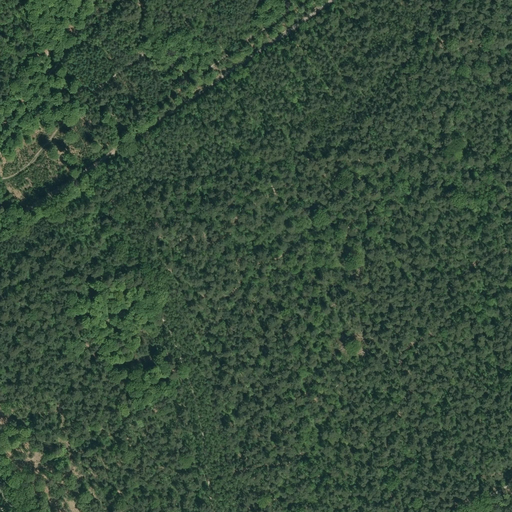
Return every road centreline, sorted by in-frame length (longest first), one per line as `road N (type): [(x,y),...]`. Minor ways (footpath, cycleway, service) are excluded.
road 1 (track): [(0,227),(330,0)]
road 2 (track): [(206,470),(174,344),(134,251)]
road 3 (track): [(306,0),(121,128)]
road 4 (track): [(92,92),(218,0)]
road 5 (track): [(0,178),(34,159),(92,92)]
